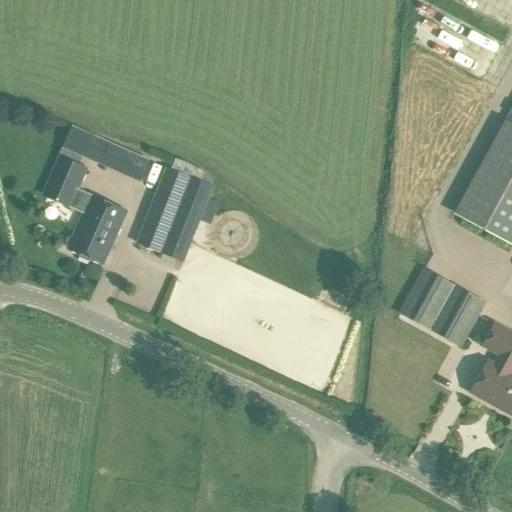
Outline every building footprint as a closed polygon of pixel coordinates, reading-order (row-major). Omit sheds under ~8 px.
[(511,0),(455,0),(501,22),(511,0)] [(511,121),(506,118),(455,213),(511,243),(511,121)] [(72,126),(60,153),(78,162),(81,156),(90,134),(72,126)] [(106,141),(96,163),(114,171),(124,149),(106,141)] [(103,263),(126,211),(78,190),(87,169),(59,156),(42,194),(83,213),(73,237),(68,237),(66,244),(68,248),(103,263)] [(167,168),(137,243),(182,260),(189,243),(193,232),(197,223),(198,219),(210,224),(218,202),(207,198),(212,185),(214,179),(214,178),(212,177),(192,165),(175,158),(170,170),(167,168)] [(459,346),(483,302),(424,269),(400,313),(459,346)] [(511,333),(494,324),(482,345),(499,354),(495,361),(489,358),(477,380),(482,383),(477,392),(486,397),(485,398),(500,406),(499,409),(511,415),(511,375),(509,374),(511,368),(511,333)] [(452,419),(456,447),(482,443),(477,415),(452,419)]
